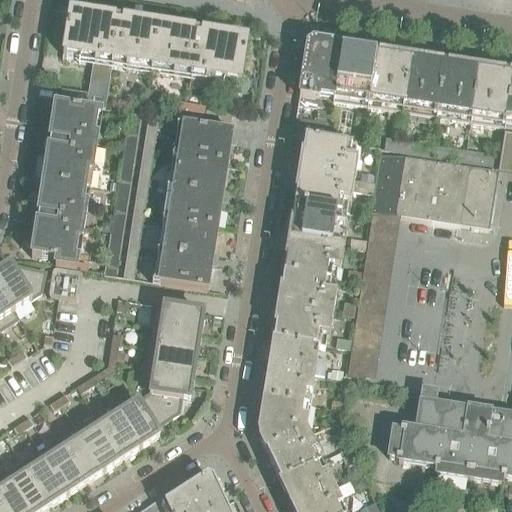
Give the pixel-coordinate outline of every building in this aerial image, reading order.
[(151,73),(158,29),(69,16),(62,59),(94,64),(93,68),(97,69),(97,64),(125,69),(124,73),(129,74),(129,69),(151,73)] [(240,87),(247,43),(158,29),(151,73),(172,76),(171,81),(175,81),(176,76),(203,81),(202,85),(207,86),(208,81),(221,83),(240,87)] [(333,104),(342,52),(342,51),(312,46),(307,50),(299,101),(320,104),(320,102),(333,104)] [(401,118),(410,63),(342,52),(333,104),(332,106),(365,112),(364,118),(365,118),(369,119),(370,113),(401,118)] [(469,129),(478,74),(410,63),(401,118),(433,123),(432,129),(434,130),(437,130),(439,124),(469,129)] [(511,135),(511,78),(478,74),(469,129),(501,134),(500,140),(503,141),(504,134),(511,135)] [(86,110),(88,97),(61,93),(59,106),(65,107),(86,110)] [(93,141),(96,121),(100,122),(101,118),(84,115),(64,112),(54,110),(43,185),(89,193),(90,190),(85,189),(87,176),(92,177),(97,141),(93,141)] [(229,133),(231,120),(206,116),(204,129),(229,133)] [(138,137),(140,123),(128,122),(126,135),(138,137)] [(327,145),(330,128),(329,128),(296,122),(293,140),(305,142),(305,141),(327,145)] [(157,137),(158,127),(158,126),(148,125),(146,135),(157,137)] [(227,170),(231,149),(232,149),(234,138),(182,131),(178,159),(173,158),(172,161),(227,170)] [(136,150),(138,137),(126,135),(124,148),(136,150)] [(155,147),(157,137),(146,135),(144,146),(155,147)] [(355,163),(357,150),(327,145),(305,141),(305,142),(294,208),(327,214),(348,217),(352,197),(373,200),(376,180),(361,178),(360,186),(354,185),(357,163),(355,163)] [(392,157),(394,143),(385,142),(384,154),(383,155),(392,157)] [(401,158),(403,145),(398,144),(394,143),(392,157),(401,158)] [(408,159),(410,146),(403,145),(401,158),(408,159)] [(154,158),(155,147),(144,146),(143,156),(154,158)] [(415,160),(417,147),(410,146),(408,159),(415,160)] [(423,161),(425,148),(417,147),(415,160),(423,161)] [(134,163),(136,150),(124,148),(122,161),(134,163)] [(430,163),(432,149),(431,149),(425,148),(423,161),(430,163)] [(438,164),(440,150),(432,149),(430,163),(438,164)] [(445,165),(447,152),(440,150),(438,164),(445,165)] [(453,166),(455,153),(447,152),(445,165),(453,166)] [(460,167),(462,154),(455,153),(453,166),(460,167)] [(468,168),(470,155),(465,154),(462,154),(460,167),(468,168)] [(475,169),(477,156),(470,155),(468,168),(475,169)] [(152,169),(154,158),(143,156),(141,167),(152,169)] [(483,170),(485,158),(477,156),(475,169),(483,170)] [(491,172),(493,159),(485,158),(483,170),(491,172)] [(373,200),(370,217),(432,227),(429,243),(435,244),(434,249),(456,252),(459,231),(488,236),(488,234),(485,233),(494,179),(497,180),(497,178),(379,159),(376,180),(373,200)] [(498,173),(500,160),(493,159),(491,172),(498,173)] [(132,176),(134,163),(122,161),(120,174),(132,176)] [(223,196),(227,170),(172,161),(172,166),(177,167),(173,190),(168,189),(167,197),(172,198),(168,222),(163,221),(162,224),(218,233),(222,207),(223,207),(225,196),(223,196)] [(150,179),(152,169),(141,167),(139,177),(150,179)] [(130,189),(132,176),(120,174),(118,187),(130,189)] [(148,190),(150,179),(139,177),(138,188),(148,190)] [(81,244),(87,209),(82,208),(84,195),(89,196),(89,193),(43,185),(31,261),(50,264),(55,265),(55,271),(76,274),(78,263),(74,263),(77,243),(81,244)] [(128,202),(130,189),(118,187),(116,200),(128,202)] [(147,200),(148,190),(138,188),(136,198),(147,200)] [(145,211),(147,200),(136,198),(135,209),(145,211)] [(126,215),(128,202),(116,200),(114,213),(126,215)] [(344,230),(346,218),(348,218),(348,217),(327,214),(294,208),(284,276),(335,284),(337,273),(340,273),(343,252),(347,231),(344,230)] [(144,221),(145,211),(135,209),(133,220),(144,221)] [(123,228),(126,215),(114,213),(112,226),(123,228)] [(142,232),(144,221),(133,220),(131,230),(142,232)] [(213,259),(218,233),(162,224),(162,229),(167,230),(163,253),(158,252),(157,259),(162,260),(158,285),(153,284),(153,288),(208,296),(212,270),(213,270),(215,259),(213,259)] [(121,241),(123,228),(112,226),(110,238),(109,239),(121,241)] [(140,242),(142,232),(131,230),(130,241),(140,242)] [(119,254),(121,241),(109,239),(107,253),(119,254)] [(139,253),(140,242),(130,241),(128,251),(139,253)] [(363,256),(365,246),(350,243),(348,253),(363,256)] [(137,263),(139,253),(128,251),(126,262),(137,263)] [(117,268),(119,254),(107,253),(105,266),(117,268)] [(135,274),(137,263),(126,262),(125,272),(135,274)] [(115,281),(117,268),(105,266),(103,278),(103,279),(115,281)] [(41,299),(46,278),(16,272),(12,274),(9,271),(0,276),(0,297),(18,325),(18,324),(13,316),(41,299)] [(134,285),(135,274),(125,272),(123,283),(134,285)] [(358,289),(360,276),(349,274),(347,287),(358,289)] [(76,303),(79,280),(56,276),(54,277),(54,279),(51,300),(52,301),(58,302),(74,305),(76,303)] [(333,319),(336,298),(333,298),(335,285),(335,284),(284,276),(273,345),(324,353),(325,340),(329,340),(333,319)] [(0,336),(18,325),(0,297),(0,336)] [(124,317),(125,308),(117,306),(116,316),(124,317)] [(353,323),(355,310),(344,307),(342,320),(353,323)] [(199,340),(202,319),(203,318),(163,312),(153,310),(150,332),(199,340)] [(196,361),(199,340),(150,332),(146,354),(196,361)] [(119,349),(120,340),(112,339),(111,348),(119,349)] [(44,340),(43,350),(45,350),(51,351),(52,341),(44,340)] [(323,382),(326,365),(316,363),(318,353),(324,353),(273,345),(263,405),(309,412),(314,380),(323,382)] [(348,357),(350,346),(349,346),(340,345),(339,355),(339,356),(347,357),(348,357)] [(116,369),(119,349),(111,348),(108,367),(116,369)] [(192,383),(196,361),(146,354),(143,375),(192,383)] [(23,355),(15,360),(19,367),(27,362),(23,355)] [(19,367),(15,360),(6,366),(11,372),(19,367)] [(115,377),(116,369),(108,367),(107,372),(104,374),(108,381),(115,377)] [(96,389),(108,381),(104,374),(91,382),(96,389)] [(189,405),(192,383),(143,375),(143,376),(152,378),(149,399),(145,402),(151,412),(157,407),(168,425),(179,419),(181,404),(189,405)] [(343,384),(344,377),(335,375),(333,384),(343,385),(343,384)] [(80,399),(96,389),(91,382),(76,392),(80,399)] [(511,421),(489,418),(489,417),(486,416),(486,413),(480,412),(472,411),(471,414),(468,413),(468,415),(434,410),(435,398),(422,396),(420,411),(416,435),(405,434),(405,436),(402,435),(402,438),(394,437),(390,462),(397,464),(397,466),(400,466),(400,468),(438,474),(437,480),(492,489),(494,489),(499,490),(502,490),(503,485),(511,485),(511,421)] [(70,406),(65,399),(57,405),(61,411),(70,406)] [(154,434),(168,425),(157,407),(151,412),(145,402),(119,419),(116,415),(115,415),(140,453),(159,441),(154,434)] [(61,411),(57,405),(49,410),(53,417),(61,411)] [(321,466),(309,441),(309,440),(306,433),(309,412),(263,405),(259,435),(258,435),(259,445),(260,444),(280,488),(322,468),(321,466)] [(339,415),(340,406),(331,405),(330,413),(339,415)] [(140,453),(115,415),(98,426),(95,422),(94,423),(121,465),(140,453)] [(33,429),(29,423),(21,428),(25,434),(33,429)] [(121,465),(94,423),(76,435),(103,477),(121,465)] [(326,428),(324,429),(325,433),(337,429),(338,423),(326,428)] [(25,434),(21,428),(12,433),(17,440),(25,434)] [(103,477),(76,435),(81,443),(64,454),(59,446),(58,446),(85,488),(103,477)] [(85,488),(58,446),(40,458),(67,500),(85,488)] [(362,480),(357,468),(356,468),(349,453),(348,453),(339,457),(346,473),(345,474),(350,485),(362,480)] [(67,500),(40,458),(22,470),(49,511),(67,500)] [(342,511),(334,493),(322,468),(280,488),(291,511),(342,511)] [(48,511),(49,511),(22,470),(4,481),(23,511),(48,511)] [(362,480),(350,485),(349,486),(352,493),(359,496),(367,492),(362,480)] [(23,511),(4,481),(0,483),(0,511),(23,511)] [(225,511),(224,509),(218,497),(212,483),(206,481),(169,505),(166,500),(147,511),(225,511)]
